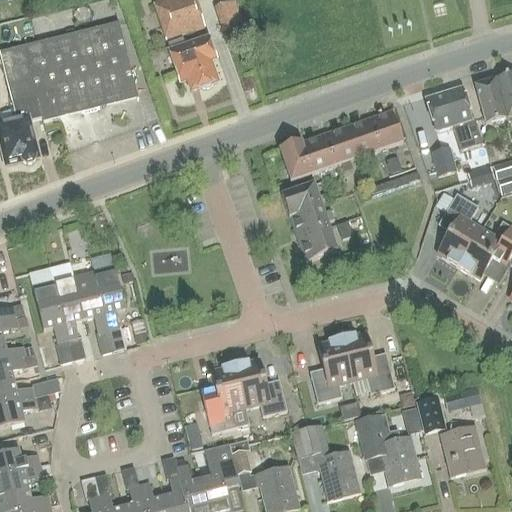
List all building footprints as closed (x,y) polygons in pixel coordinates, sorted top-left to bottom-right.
[(172,0),(153,6),(164,43),(204,30),(194,0),(172,0)] [(120,26),(0,56),(0,57),(12,104),(39,97),(46,124),(138,100),(120,26)] [(212,87),(213,85),(217,84),(211,63),(216,62),(209,39),(185,46),(183,41),(168,45),(180,86),(188,83),(191,92),(202,89),(203,90),(205,90),(207,90),(209,90),(210,89),(211,88),(212,87)] [(511,76),(494,81),(505,120),(511,118),(511,76)] [(485,126),(505,120),(494,81),(474,87),(485,126)] [(473,122),(471,123),(461,91),(425,102),(435,135),(452,130),(459,154),(481,147),(473,122)] [(16,120),(0,124),(0,144),(6,169),(24,164),(29,167),(35,166),(38,161),(40,160),(31,123),(42,121),(43,124),(46,124),(39,97),(12,104),(16,120)] [(290,185),(402,146),(391,115),(301,146),(300,145),(279,153),(290,185)] [(437,180),(456,174),(450,151),(430,156),(437,180)] [(511,163),(491,170),(496,184),(511,179),(511,163)] [(368,192),(371,200),(420,183),(417,175),(368,192)] [(511,194),(511,179),(496,184),(500,198),(511,194)] [(305,265),(336,254),(313,188),(281,199),(288,220),(289,220),(305,265)] [(457,271),(481,232),(469,225),(477,211),(456,198),(440,224),(452,232),(436,258),(445,263),(457,271)] [(481,232),(457,271),(470,279),(470,278),(479,283),(494,258),(507,265),(511,256),(511,231),(501,225),(493,239),(481,232)] [(93,276),(113,355),(125,352),(120,331),(118,332),(114,316),(124,313),(114,270),(93,276)] [(73,281),(84,323),(93,321),(97,337),(95,337),(101,358),(113,355),(93,276),(73,281)] [(74,326),(84,323),(73,281),(53,286),(67,345),(72,366),(86,363),(80,341),(78,342),(74,326)] [(53,331),(57,347),(54,348),(59,369),(72,366),(67,345),(53,286),(32,291),(43,333),(53,331)] [(0,324),(15,321),(23,318),(21,308),(0,312),(0,324)] [(15,321),(0,324),(0,345),(3,345),(1,335),(17,331),(15,321)] [(144,334),(134,337),(136,348),(147,345),(144,334)] [(355,338),(341,342),(352,386),(366,382),(370,398),(394,392),(386,362),(372,365),(365,336),(355,338)] [(338,389),(352,386),(341,342),(327,345),(327,346),(317,348),(324,377),(310,381),(317,408),(341,401),(338,389)] [(6,354),(3,345),(0,345),(0,367),(33,359),(31,349),(22,352),(22,350),(6,354)] [(33,359),(0,367),(0,388),(14,385),(11,375),(36,369),(33,359)] [(234,368),(245,412),(259,409),(262,421),(286,415),(280,388),(266,392),(258,363),(248,365),(234,368)] [(217,404),(203,407),(211,438),(235,432),(249,428),(245,412),(234,368),(220,372),(210,375),(217,404)] [(0,410),(35,401),(59,395),(56,382),(31,388),(32,391),(16,395),(14,385),(0,388),(0,410)] [(37,412),(35,401),(0,410),(0,432),(24,426),(21,416),(37,412)] [(415,407),(423,438),(442,433),(435,403),(415,407)] [(377,420),(354,426),(364,466),(379,462),(387,490),(421,482),(410,440),(399,443),(397,435),(381,439),(377,420)] [(191,450),(203,449),(200,425),(188,426),(191,450)] [(349,455),(328,460),(321,430),(290,437),(297,463),(311,459),(315,475),(318,474),(325,505),(359,497),(349,455)] [(448,481),(485,472),(475,430),(438,439),(448,481)] [(251,475),(245,454),(249,453),(246,444),(229,448),(237,478),(251,475)] [(210,480),(201,483),(208,511),(230,511),(225,492),(238,489),(230,458),(228,448),(204,454),(210,480)] [(0,478),(39,469),(37,458),(20,463),(18,452),(0,456),(0,478)] [(172,498),(162,500),(165,511),(186,511),(178,479),(176,471),(174,465),(173,461),(161,464),(166,483),(168,482),(172,498)] [(174,465),(176,471),(184,469),(182,463),(174,465)] [(39,469),(0,478),(0,500),(28,493),(26,484),(42,480),(39,469)] [(208,511),(201,483),(191,485),(187,469),(184,469),(176,471),(178,479),(186,511),(208,511)] [(263,511),(297,511),(299,511),(289,470),(255,479),(263,511)] [(132,508),(122,510),(122,511),(143,511),(138,489),(134,471),(121,474),(126,493),(128,492),(132,508)] [(122,511),(122,510),(116,511),(112,511),(108,497),(110,496),(106,478),(93,481),(100,511),(122,511)] [(100,511),(93,481),(80,484),(85,503),(87,503),(89,511),(100,511)] [(165,511),(162,500),(153,503),(149,486),(138,489),(143,511),(165,511)] [(30,503),(28,493),(0,500),(0,511),(38,511),(49,509),(47,499),(30,503)]
